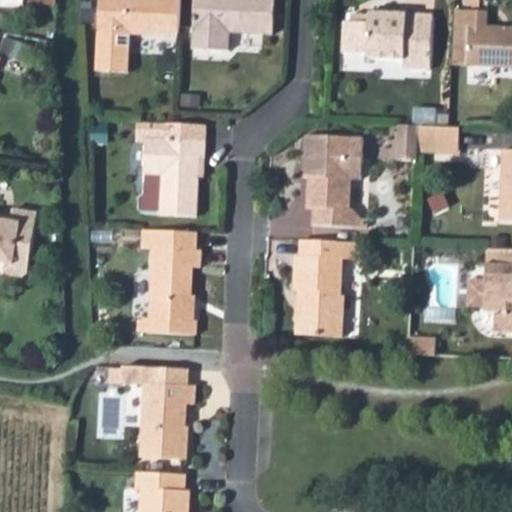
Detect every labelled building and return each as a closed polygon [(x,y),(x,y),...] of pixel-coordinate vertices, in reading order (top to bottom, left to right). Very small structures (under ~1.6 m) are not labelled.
[(0,0),(0,8),(23,9),(23,5),(55,5),(54,0),(0,0)] [(100,0),(99,31),(97,68),(129,70),(131,32),(178,35),(179,0),(100,0)] [(196,0),(193,50),(229,52),(230,34),(274,36),(276,0),(196,0)] [(470,10),(454,9),(451,64),(466,65),(470,10)] [(470,10),(466,65),(511,68),(511,27),(487,26),(488,11),(470,10)] [(363,22),(353,22),(345,21),(343,51),(368,52),(368,55),(404,57),(404,67),(430,68),(433,15),(372,11),(371,14),(371,19),(363,19),(363,22)] [(354,13),(353,22),(363,22),(363,19),(371,19),(371,14),(354,13)] [(415,108),(415,126),(419,126),(433,127),(434,109),(415,108)] [(205,142),(180,141),(181,126),(137,124),(136,143),(146,144),(143,195),(139,199),(139,210),(142,214),(161,215),(161,217),(198,219),(200,179),(201,158),(205,158),(205,142)] [(180,141),(205,142),(206,127),(181,126),(180,141)] [(419,126),(418,146),(459,148),(459,128),(433,127),(419,126)] [(301,176),(306,177),(311,177),(310,206),(313,206),(313,225),(361,227),(361,217),(346,207),(347,178),(358,179),(360,137),(303,135),(301,176)] [(418,146),(418,153),(458,155),(459,148),(418,146)] [(511,222),(511,149),(502,149),(498,221),(511,222)] [(0,223),(0,263),(4,264),(4,270),(8,276),(21,278),(27,274),(36,217),(11,213),(10,220),(9,225),(0,223)] [(144,320),(143,332),(197,335),(198,323),(194,323),(194,305),(191,305),(193,269),(200,269),(201,251),(197,251),(198,235),(143,232),(142,248),(155,249),(151,320),(144,320)] [(301,309),(298,309),(296,336),(344,338),(347,295),(343,295),(344,258),(360,259),(361,244),(300,241),(299,256),(294,256),(293,292),(298,292),(302,292),(301,309)] [(511,250),(489,250),(487,279),(486,304),(486,312),(497,312),(496,333),(511,333),(511,250)] [(468,303),(486,304),(487,279),(470,278),(468,303)] [(436,340),(409,339),(408,356),(435,357),(436,340)] [(143,386),(141,430),(140,458),(187,460),(189,428),(185,428),(186,405),(194,406),(195,387),(187,387),(188,371),(122,368),(122,371),(121,385),(143,386)] [(121,385),(122,371),(109,370),(108,384),(121,385)] [(138,473),(137,492),(143,492),(142,511),(191,511),(191,494),(187,493),(187,476),(138,473)]
